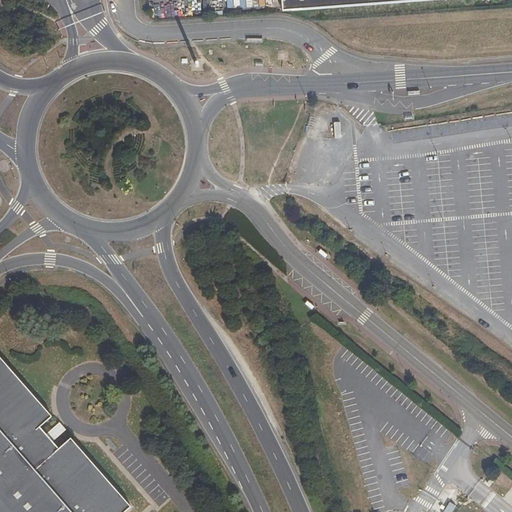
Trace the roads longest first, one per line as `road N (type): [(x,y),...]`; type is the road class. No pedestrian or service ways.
road 1 (tertiary): [(511,435),(317,279),(236,195)]
road 2 (primary): [(301,511),(175,279),(159,211)]
road 3 (secondary): [(225,93),(250,85),(511,72)]
road 4 (primary): [(162,330),(262,511)]
road 5 (residential): [(0,266),(70,262),(162,330)]
road 6 (primary): [(173,91),(116,61),(79,66),(50,86)]
road 7 (primary): [(87,225),(162,330)]
